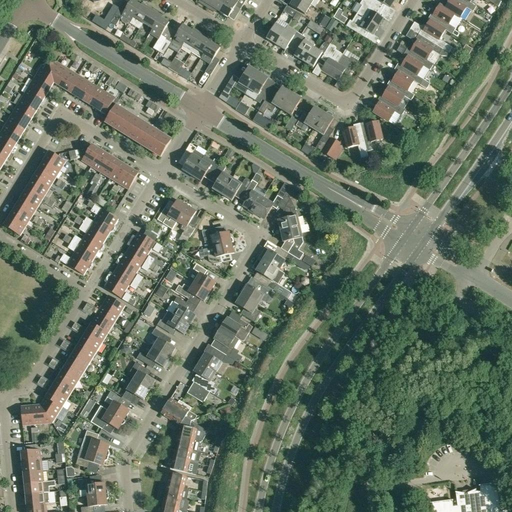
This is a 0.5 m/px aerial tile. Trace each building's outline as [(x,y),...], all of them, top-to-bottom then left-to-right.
[(92,9),(106,6),(105,0),(99,0),(99,1),(91,3),(92,9)] [(132,0),(130,3),(124,12),(119,8),(111,22),(116,26),(122,17),(123,17),(122,19),(122,22),(126,24),(128,23),(130,21),(131,22),(141,6),(132,0)] [(199,0),(203,2),(202,4),(208,8),(213,0),(199,0)] [(213,0),(208,8),(215,12),(216,10),(219,12),(226,0),(213,0)] [(226,0),(219,12),(228,18),(235,6),(241,9),(246,0),(226,0)] [(311,5),(301,0),(293,0),(290,6),(305,15),(311,5)] [(378,27),(383,18),(375,13),(378,8),(364,0),(362,0),(360,5),(362,6),(357,14),(378,27)] [(364,0),(378,8),(381,3),(390,8),(394,0),(364,0)] [(473,12),(476,7),(465,0),(451,0),(450,3),(449,2),(445,8),(440,5),(439,5),(460,18),(466,8),(473,12)] [(144,7),(141,6),(131,22),(134,24),(135,26),(138,27),(140,28),(143,23),(152,10),(145,5),(144,7)] [(454,28),(460,18),(439,5),(435,12),(436,12),(434,16),(431,14),(428,19),(452,34),(456,36),(458,33),(455,31),(456,29),(454,28)] [(287,6),(283,11),(293,17),(296,12),(287,6)] [(150,34),(160,18),(157,16),(158,14),(152,10),(143,23),(153,29),(150,34)] [(370,41),(378,27),(357,14),(352,22),(350,21),(346,26),(370,41)] [(323,15),(317,24),(325,29),(330,20),(323,15)] [(153,49),(159,52),(166,40),(161,37),(169,23),(160,18),(150,34),(159,39),(153,49)] [(422,29),(418,35),(449,53),(452,48),(446,44),(439,40),(445,30),(452,34),(428,19),(428,20),(430,21),(426,27),(427,28),(425,31),(422,29)] [(275,24),(266,39),(276,45),(285,30),(275,24)] [(173,41),(182,47),(192,31),(183,25),(173,41)] [(290,43),(295,46),(301,35),(287,26),(285,30),(276,45),(285,51),(290,43)] [(195,32),(192,31),(182,47),(191,53),(203,35),(196,30),(195,32)] [(120,39),(130,45),(133,41),(123,35),(120,39)] [(198,57),(201,59),(211,43),(208,41),(209,39),(203,35),(191,53),(198,57)] [(294,56),(304,62),(313,47),(315,43),(301,35),(295,46),(299,48),(294,56)] [(447,56),(449,53),(418,35),(415,40),(418,42),(416,45),(415,45),(411,51),(407,49),(433,65),(434,65),(427,60),(433,51),(439,55),(441,56),(447,56)] [(172,43),(166,40),(159,52),(164,55),(172,43)] [(220,48),(211,43),(201,59),(210,64),(205,73),(210,76),(218,63),(213,60),(220,48)] [(319,51),(313,47),(304,62),(313,68),(322,53),(324,54),(327,49),(329,46),(324,43),(322,46),(319,51)] [(321,71),(330,76),(343,55),(335,50),(336,48),(330,44),(329,46),(327,49),(324,54),(321,59),(326,63),(321,71)] [(430,70),(433,65),(407,49),(404,54),(409,57),(407,61),(406,60),(402,66),(398,64),(424,80),(417,76),(423,66),(430,70)] [(351,60),(343,55),(330,76),(338,81),(343,73),(349,76),(358,61),(352,58),(351,60)] [(56,62),(50,64),(54,83),(58,85),(68,70),(56,62)] [(169,69),(174,72),(178,74),(181,70),(176,67),(177,66),(172,63),(169,69)] [(43,66),(36,77),(52,86),(54,83),(50,64),(43,66)] [(431,85),(424,80),(398,64),(394,70),(399,73),(397,76),(396,75),(392,82),(390,80),(414,95),(415,95),(408,91),(414,81),(420,86),(428,90),(431,85)] [(237,82),(233,87),(245,95),(248,89),(258,73),(249,67),(245,73),(242,78),(239,83),(237,82)] [(58,85),(67,91),(77,75),(68,70),(58,85)] [(231,78),(223,92),(228,95),(233,87),(237,82),(239,83),(242,78),(235,73),(231,78)] [(248,89),(245,95),(254,100),(260,104),(266,93),(261,90),(265,84),(268,79),(258,73),(248,89)] [(86,81),(77,75),(67,91),(77,97),(86,81)] [(30,86),(46,96),(52,86),(36,77),(30,86)] [(414,95),(390,80),(387,86),(390,88),(388,91),(387,91),(383,97),(381,96),(405,111),(398,106),(404,97),(411,101),(414,95)] [(96,87),(86,81),(77,97),(87,103),(96,87)] [(127,87),(120,82),(116,89),(123,94),(127,87)] [(30,86),(24,95),(40,105),(46,96),(30,86)] [(96,109),(105,92),(96,87),(87,103),(96,109)] [(281,110),(292,93),(282,87),(272,104),(281,110)] [(133,98),(137,93),(131,90),(128,95),(133,98)] [(115,99),(105,92),(96,109),(105,115),(115,99)] [(142,97),(137,93),(133,98),(139,102),(142,97)] [(301,99),(292,93),(281,110),(291,116),(301,99)] [(19,105),(34,114),(40,105),(24,95),(19,105)] [(405,111),(381,96),(377,101),(380,103),(378,107),(377,106),(373,113),(388,122),(395,112),(402,116),(405,111)] [(151,110),(155,105),(149,101),(146,106),(151,110)] [(264,114),(270,104),(265,101),(258,111),(264,114)] [(19,105),(13,114),(29,124),(34,114),(19,105)] [(105,123),(114,128),(125,111),(116,105),(105,123)] [(160,108),(155,105),(151,110),(157,114),(160,108)] [(307,119),(302,116),(296,126),(305,132),(308,126),(314,130),(324,113),(314,107),(307,119)] [(134,117),(125,111),(114,128),(124,134),(134,117)] [(324,113),(314,130),(323,135),(316,148),(321,151),(332,134),(326,131),(334,119),(332,118),(333,117),(333,115),(332,114),(329,112),(327,112),(326,113),(325,114),(324,113)] [(170,122),(173,116),(167,113),(164,118),(170,122)] [(7,123),(23,133),(29,124),(13,114),(7,123)] [(179,120),(173,116),(170,122),(175,125),(179,120)] [(133,140),(144,123),(134,117),(124,134),(133,140)] [(291,131),(297,121),(292,117),(286,128),(291,131)] [(366,122),(360,124),(367,152),(373,150),(371,142),(382,140),(378,122),(370,124),(371,125),(367,126),(366,122)] [(7,123),(1,133),(17,142),(23,133),(7,123)] [(153,128),(144,123),(133,140),(142,146),(153,128)] [(359,146),(360,153),(362,159),(368,157),(367,152),(360,124),(353,126),(354,129),(351,130),(350,129),(343,131),(347,148),(359,146)] [(162,134),(153,128),(142,146),(151,151),(162,134)] [(0,144),(11,152),(17,142),(1,133),(0,134),(0,144)] [(162,134),(151,151),(161,157),(171,140),(162,134)] [(406,136),(399,138),(401,145),(408,143),(406,136)] [(332,158),(339,147),(341,144),(331,138),(322,152),(332,158)] [(0,144),(0,157),(6,161),(11,152),(0,144)] [(190,144),(183,155),(189,159),(182,170),(192,176),(201,160),(204,156),(195,150),(196,148),(190,144)] [(82,161),(91,167),(101,151),(92,145),(82,161)] [(229,150),(225,157),(231,160),(235,153),(229,150)] [(100,172),(110,156),(101,151),(91,167),(100,172)] [(50,152),(45,160),(61,169),(66,162),(50,152)] [(100,172),(110,178),(120,162),(110,156),(100,172)] [(214,174),(220,164),(221,163),(215,159),(213,162),(211,160),(208,161),(207,163),(201,160),(192,176),(201,182),(208,170),(214,174)] [(55,179),(61,169),(45,160),(39,169),(55,179)] [(110,178),(119,184),(129,168),(120,162),(110,178)] [(226,167),(220,164),(214,174),(220,178),(212,189),(222,195),(232,179),(223,173),(226,167)] [(119,184),(129,190),(138,174),(129,168),(119,184)] [(55,179),(39,169),(33,178),(49,188),(55,179)] [(258,184),(257,184),(261,177),(256,174),(251,183),(246,191),(250,193),(242,206),(249,210),(248,211),(253,214),(263,198),(253,192),(258,184)] [(33,178),(28,187),(44,197),(49,188),(33,178)] [(245,193),(246,191),(251,183),(245,179),(242,185),(232,179),(222,195),(232,201),(239,189),(245,193)] [(38,207),(44,197),(28,187),(22,197),(38,207)] [(290,188),(286,195),(293,199),(297,192),(290,188)] [(285,196),(283,199),(278,207),(283,211),(290,200),(291,199),(285,195),(285,196)] [(278,207),(283,199),(277,196),(273,204),(263,198),(253,214),(258,217),(258,216),(264,220),(272,208),(276,211),(278,207)] [(32,216),(38,207),(22,197),(16,206),(32,216)] [(157,220),(163,224),(166,220),(169,222),(167,226),(172,229),(177,222),(188,204),(185,203),(182,203),(177,200),(170,212),(164,209),(157,220)] [(98,216),(96,219),(115,231),(116,230),(116,227),(114,226),(118,219),(89,202),(87,206),(93,209),(91,212),(94,214),(98,216)] [(191,206),(188,204),(177,222),(183,226),(181,229),(184,231),(182,234),(189,239),(196,228),(189,224),(196,212),(192,209),(191,206)] [(11,215),(26,225),(32,216),(16,206),(11,215)] [(299,227),(307,225),(306,219),(298,220),(295,208),(290,209),(292,217),(285,219),(278,220),(281,231),(299,227)] [(20,236),(26,225),(11,215),(4,226),(20,236)] [(112,233),(114,233),(115,231),(96,219),(94,222),(87,218),(85,221),(83,224),(106,238),(110,232),(112,233)] [(87,234),(85,238),(104,249),(105,248),(104,245),(103,244),(106,238),(83,224),(85,221),(81,219),(78,224),(82,227),(79,230),(87,234)] [(307,225),(299,227),(281,231),(283,242),(293,240),(294,243),(288,253),(289,254),(297,259),(298,259),(300,260),(304,254),(299,251),(303,243),(301,234),(309,232),(307,225)] [(212,241),(213,247),(234,243),(233,239),(230,237),(229,232),(216,235),(214,229),(202,231),(203,238),(206,238),(207,242),(212,241)] [(139,233),(136,237),(135,239),(134,238),(131,239),(130,240),(149,252),(151,249),(158,253),(160,251),(165,254),(168,250),(139,233)] [(72,242),(95,257),(99,251),(100,252),(103,251),(104,249),(85,238),(83,241),(76,236),(73,240),(72,242)] [(75,253),(73,256),(93,268),(93,266),(93,264),(91,263),(95,257),(72,242),(73,240),(69,238),(66,243),(70,245),(68,248),(75,253)] [(147,255),(149,252),(130,240),(129,242),(130,244),(131,246),(128,251),(151,266),(149,268),(153,271),(156,265),(152,263),(154,260),(147,255)] [(234,246),(234,243),(213,247),(215,254),(207,256),(209,262),(214,265),(222,263),(221,257),(234,254),(233,248),(234,246)] [(294,264),(297,259),(289,254),(288,253),(277,247),(273,253),(269,251),(263,261),(279,271),(285,261),(285,259),(294,264)] [(120,257),(119,259),(138,270),(140,267),(147,272),(149,268),(151,266),(128,251),(124,257),(122,256),(120,257)] [(92,269),(93,268),(73,256),(71,259),(64,255),(62,258),(58,256),(55,261),(59,264),(60,261),(83,275),(87,269),(89,270),(92,269)] [(136,274),(138,270),(119,259),(118,260),(118,263),(120,264),(116,270),(139,284),(138,287),(141,289),(145,284),(141,281),(143,278),(136,274)] [(272,281),(279,271),(263,261),(256,271),(261,274),(257,280),(268,287),(272,281)] [(194,283),(212,294),(214,291),(213,288),(216,283),(204,276),(207,271),(197,264),(193,270),(200,274),(194,283)] [(108,275),(107,277),(127,288),(129,286),(136,290),(138,287),(139,284),(116,270),(113,276),(111,275),(108,275)] [(125,292),(127,288),(107,277),(106,278),(107,281),(109,282),(105,289),(133,306),(135,302),(130,299),(132,296),(125,292)] [(304,286),(305,285),(309,284),(309,280),(309,279),(305,277),(301,279),(301,283),(304,286)] [(210,297),(212,294),(194,283),(190,289),(184,285),(182,288),(180,287),(178,288),(175,291),(189,300),(192,295),(204,302),(207,298),(210,297)] [(259,292),(249,286),(248,285),(242,295),(258,305),(261,300),(265,302),(267,303),(268,303),(269,303),(270,303),(271,302),(272,302),(272,301),(273,300),(276,295),(263,287),(259,292)] [(236,304),(244,309),(247,311),(244,316),(255,323),(260,313),(255,310),(258,305),(242,295),(236,304)] [(104,305),(119,314),(125,306),(109,296),(104,305)] [(167,311),(168,312),(173,315),(190,325),(196,316),(184,309),(187,304),(177,297),(174,302),(172,303),(167,311)] [(114,324),(119,314),(104,305),(98,314),(114,324)] [(190,325),(173,315),(168,312),(162,321),(161,320),(157,326),(169,333),(172,328),(184,335),(190,325)] [(92,323),(108,333),(114,324),(98,314),(92,323)] [(237,324),(228,319),(227,318),(221,329),(235,338),(239,340),(242,342),(244,341),(253,327),(240,319),(237,324)] [(102,342),(108,333),(92,323),(86,332),(102,342)] [(164,341),(167,336),(155,329),(152,334),(159,339),(153,348),(169,358),(175,349),(164,341)] [(239,340),(235,338),(221,329),(214,339),(224,345),(221,350),(230,355),(239,340)] [(81,342),(96,351),(102,342),(86,332),(81,342)] [(264,332),(260,339),(264,341),(268,335),(264,332)] [(91,361),(96,351),(81,342),(75,351),(91,361)] [(123,346),(120,351),(125,354),(128,349),(123,346)] [(163,368),(169,358),(153,348),(147,358),(140,353),(137,358),(149,366),(152,361),(163,368)] [(211,356),(208,355),(206,353),(200,363),(216,373),(227,356),(215,349),(211,356)] [(91,361),(75,351),(69,360),(85,370),(91,361)] [(79,379),(85,370),(69,360),(63,370),(79,379)] [(136,376),(133,381),(149,391),(155,382),(143,374),(146,369),(136,363),(130,372),(136,376)] [(220,375),(216,373),(200,363),(194,372),(199,376),(194,383),(210,393),(213,387),(220,375)] [(79,379),(63,370),(58,379),(74,389),(79,379)] [(68,398),(74,389),(58,379),(52,388),(68,398)] [(136,397),(140,399),(143,401),(149,391),(133,381),(123,397),(132,403),(136,397)] [(194,383),(190,388),(201,395),(198,400),(203,403),(210,393),(194,383)] [(213,387),(210,393),(216,396),(219,391),(213,387)] [(62,407),(68,398),(52,388),(46,397),(62,407)] [(201,395),(190,388),(187,393),(198,400),(201,395)] [(111,406),(108,411),(126,422),(128,419),(127,416),(130,411),(118,404),(121,398),(111,392),(105,402),(111,406)] [(41,405),(52,423),(62,407),(46,397),(41,405)] [(232,406),(235,402),(236,401),(232,398),(228,403),(232,406)] [(161,414),(170,420),(182,402),(179,401),(178,403),(170,399),(161,414)] [(170,420),(180,426),(186,417),(192,421),(195,420),(197,417),(189,411),(191,408),(182,402),(170,420)] [(33,425),(52,423),(41,405),(32,406),(33,425)] [(21,407),(23,426),(33,425),(32,406),(21,407)] [(231,406),(220,410),(222,417),(233,412),(231,406)] [(126,422),(108,411),(102,407),(98,413),(92,423),(102,430),(106,423),(118,430),(121,426),(124,425),(126,422)] [(192,421),(186,417),(180,426),(178,437),(198,442),(199,438),(203,439),(208,432),(199,426),(198,430),(190,428),(192,421)] [(81,448),(88,450),(108,457),(109,453),(108,451),(110,446),(97,442),(99,435),(87,431),(81,448)] [(178,437),(175,448),(193,452),(195,444),(198,444),(198,442),(178,437)] [(88,450),(81,448),(76,465),(88,469),(90,462),(103,467),(105,461),(107,460),(108,457),(88,450)] [(193,463),(198,464),(199,462),(196,461),(198,453),(193,452),(175,448),(173,458),(193,463)] [(22,463),(41,461),(40,450),(21,452),(22,463)] [(198,464),(193,463),(173,458),(170,469),(193,475),(194,467),(197,468),(198,464)] [(42,472),(41,461),(22,463),(23,474),(42,472)] [(43,482),(42,472),(23,474),(25,484),(43,482)] [(169,473),(167,484),(187,489),(188,487),(185,486),(187,477),(169,473)] [(105,489),(105,483),(91,485),(91,479),(78,480),(79,491),(87,490),(87,496),(108,494),(108,490),(105,489)] [(26,495),(44,493),(48,493),(49,493),(49,487),(55,486),(55,481),(43,482),(25,484),(26,495)] [(431,504),(432,511),(436,511),(504,511),(500,511),(497,491),(502,491),(501,483),(503,483),(503,482),(479,485),(479,486),(480,491),(476,492),(476,490),(467,493),(468,494),(464,495),(464,494),(464,493),(455,492),(455,493),(456,493),(457,506),(453,507),(452,501),(453,501),(453,500),(429,503),(429,504),(431,504)] [(187,492),(187,489),(167,484),(164,495),(182,499),(184,491),(187,492)] [(44,493),(26,495),(27,506),(45,504),(49,503),(48,493),(44,493)] [(109,498),(108,494),(87,496),(89,507),(81,508),(81,511),(94,511),(94,507),(107,505),(107,500),(109,498)] [(162,506),(182,510),(183,511),(185,503),(188,504),(188,501),(182,499),(164,495),(162,506)]
